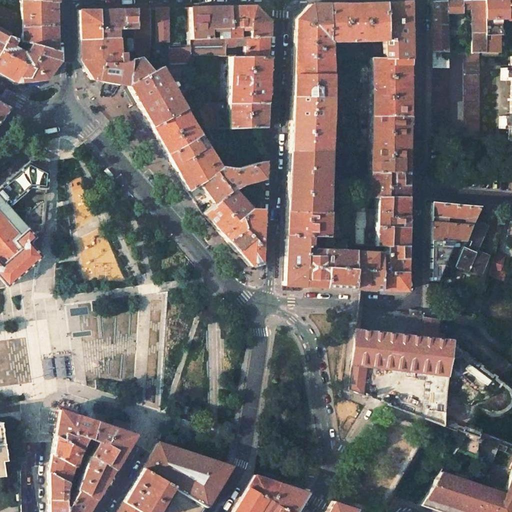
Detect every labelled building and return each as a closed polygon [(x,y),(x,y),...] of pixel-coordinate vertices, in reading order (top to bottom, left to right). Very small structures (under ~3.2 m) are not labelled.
[(55,23),(55,5),(25,0),(18,0),(19,20),(20,20),(20,27),(55,26),(55,23)] [(472,0),(432,1),(432,52),(446,52),(446,21),(446,13),(450,13),(462,13),(462,10),(470,10),(469,52),(478,53),(482,53),(482,0),(472,0)] [(505,0),(482,0),(482,53),(497,53),(497,35),(499,35),(498,18),(505,18),(505,0)] [(381,40),(381,22),(381,2),(355,3),(356,41),(358,41),(381,40)] [(407,2),(381,2),(381,22),(407,21),(407,2)] [(327,4),(327,42),(349,41),(349,23),(353,22),(352,3),(327,4)] [(308,4),(293,19),(292,34),(290,76),(328,75),(328,47),(327,42),(327,4),(308,4)] [(0,5),(0,21),(11,27),(17,16),(0,5)] [(188,39),(189,39),(209,39),(209,29),(217,29),(229,28),(227,6),(188,7),(188,39)] [(217,39),(233,39),(238,38),(237,28),(232,28),(230,6),(227,6),(229,28),(217,29),(217,39)] [(246,28),(246,39),(266,38),(267,21),(252,6),(230,6),(232,28),(237,28),(246,28)] [(167,41),(168,8),(155,8),(156,42),(167,42),(167,41)] [(133,29),(133,9),(114,9),(100,10),(100,30),(115,30),(133,29)] [(133,29),(133,38),(133,46),(133,51),(139,58),(142,62),(148,57),(147,9),(133,9),(133,29)] [(96,39),(95,10),(86,10),(76,11),(76,22),(77,40),(96,39)] [(115,30),(100,30),(100,10),(95,10),(96,39),(115,39),(115,30)] [(381,40),(381,58),(406,58),(407,21),(381,22),(381,40)] [(55,28),(55,26),(20,27),(20,32),(20,33),(19,34),(19,41),(29,44),(34,45),(56,52),(55,28)] [(56,61),(56,52),(34,45),(29,44),(25,50),(23,54),(9,47),(11,44),(13,40),(5,37),(0,45),(0,75),(12,82),(42,79),(56,61)] [(118,53),(116,38),(115,39),(96,39),(77,40),(77,61),(90,80),(97,81),(101,64),(98,56),(118,54),(118,53)] [(233,46),(233,56),(265,57),(266,53),(266,38),(246,39),(238,38),(233,39),(233,46)] [(213,56),(214,46),(215,39),(209,39),(189,39),(189,45),(188,55),(213,56)] [(11,44),(25,50),(29,44),(19,41),(13,40),(11,44)] [(167,46),(167,64),(188,64),(188,55),(189,45),(184,45),(173,46),(167,46)] [(125,53),(127,61),(139,58),(133,51),(127,53),(125,53)] [(447,67),(447,52),(446,52),(432,52),(432,67),(447,67)] [(478,131),(478,53),(469,52),(464,52),(463,132),(478,131)] [(119,63),(118,54),(98,56),(101,64),(97,81),(100,81),(104,63),(119,63)] [(509,129),(508,141),(511,141),(511,54),(511,55),(511,68),(501,68),(500,80),(510,81),(510,99),(507,99),(507,101),(510,101),(509,117),(499,116),(499,128),(509,129)] [(228,56),(226,103),(264,103),(264,80),(265,57),(233,56),(228,56)] [(119,63),(104,63),(100,81),(126,86),(150,72),(143,63),(142,62),(139,58),(127,61),(119,63)] [(369,58),(368,116),(406,117),(406,58),(381,58),(369,58)] [(168,84),(159,67),(150,72),(126,86),(149,127),(182,108),(170,88),(173,86),(171,82),(168,84)] [(447,67),(432,67),(431,86),(431,124),(432,125),(446,125),(447,67)] [(328,96),(328,75),(290,76),(290,93),(290,96),(328,96)] [(209,94),(197,94),(199,100),(196,100),(197,102),(209,102),(209,94)] [(326,152),(328,96),(290,96),(288,124),(287,151),(326,152)] [(217,120),(227,120),(226,103),(211,102),(209,102),(197,102),(204,126),(216,127),(217,120)] [(227,120),(226,127),(229,127),(235,127),(263,128),(263,125),(264,103),(226,103),(227,120)] [(198,136),(182,108),(149,127),(165,155),(198,136)] [(368,146),(368,172),(405,172),(406,117),(368,116),(368,141),(368,146)] [(219,152),(224,158),(235,150),(234,145),(229,127),(226,127),(216,127),(204,126),(205,131),(213,142),(219,152)] [(239,143),(235,127),(229,127),(234,145),(239,143)] [(205,147),(213,142),(205,131),(198,136),(205,147)] [(198,136),(165,155),(183,187),(195,179),(194,177),(208,167),(209,169),(215,165),(205,147),(198,136)] [(325,179),(326,152),(287,151),(286,179),(285,210),(324,211),(325,186),(325,179)] [(214,156),(218,163),(224,158),(219,152),(214,156)] [(27,162),(47,172),(48,160),(37,154),(35,156),(27,162)] [(240,185),(261,178),(261,161),(230,169),(217,167),(217,168),(213,171),(227,192),(231,189),(234,187),(240,185)] [(41,223),(43,203),(39,203),(30,210),(28,223),(20,223),(7,208),(30,187),(45,188),(47,172),(27,162),(0,186),(0,287),(2,287),(4,285),(6,287),(21,273),(40,257),(32,247),(32,246),(34,238),(33,237),(36,235),(38,233),(42,233),(42,223),(41,223)] [(195,179),(183,187),(186,191),(213,171),(217,168),(215,165),(209,169),(208,167),(194,177),(195,179)] [(186,191),(200,213),(227,192),(213,171),(186,191)] [(368,172),(367,197),(376,197),(404,197),(405,172),(368,172)] [(243,203),(231,189),(227,192),(200,213),(221,237),(236,221),(248,208),(243,203)] [(366,225),(365,197),(357,197),(355,197),(355,212),(354,212),(354,244),(365,244),(364,229),(366,225)] [(375,218),(374,245),(377,245),(383,245),(404,246),(404,197),(376,197),(375,218)] [(248,200),(243,203),(248,208),(259,209),(260,201),(248,200)] [(451,241),(463,241),(472,221),(478,207),(430,203),(429,241),(451,241)] [(238,230),(226,241),(248,266),(257,263),(259,209),(248,208),(236,221),(238,230)] [(324,236),(324,211),(285,210),(284,230),(284,235),(308,236),(314,236),(324,236)] [(226,241),(238,230),(236,221),(221,237),(226,241)] [(472,222),(472,221),(463,241),(458,255),(453,267),(477,277),(486,256),(474,251),(484,227),(472,222)] [(303,286),(304,248),(304,245),(308,246),(308,236),(284,235),(284,241),(282,285),(303,286)] [(313,249),(314,236),(308,236),(308,246),(304,245),(304,248),(313,249)] [(434,281),(451,241),(429,241),(428,281),(434,281)] [(381,253),(377,253),(377,270),(377,290),(403,291),(404,246),(383,245),(383,251),(381,251),(381,253)] [(319,287),(320,249),(313,249),(304,248),(303,286),(319,287)] [(320,249),(319,287),(322,287),(323,266),(327,267),(327,249),(320,249)] [(349,250),(327,249),(327,267),(323,266),(322,287),(349,288),(349,250)] [(377,252),(349,250),(349,288),(357,289),(377,290),(377,270),(377,253),(377,252)] [(503,256),(493,254),(490,268),(492,268),(499,270),(500,267),(503,256)] [(506,270),(500,267),(499,270),(492,268),(490,275),(503,280),(506,270)] [(422,318),(420,337),(434,339),(434,337),(434,333),(436,333),(437,320),(422,318)] [(358,330),(354,330),(352,346),(350,363),(365,365),(443,374),(446,340),(434,339),(420,337),(358,330)] [(509,397),(509,399),(509,400),(508,403),(508,405),(506,406),(505,408),(504,409),(502,411),(500,412),(498,412),(496,413),(494,413),(491,412),(477,408),(470,427),(473,428),(479,414),(494,419),(497,419),(500,419),(503,418),(506,417),(507,417),(510,415),(511,413),(511,412),(511,384),(510,383),(508,381),(505,380),(448,336),(442,338),(434,337),(434,339),(446,340),(505,387),(506,388),(507,389),(508,392),(509,395),(509,397)] [(64,376),(63,357),(42,359),(43,377),(64,376)] [(362,396),(365,365),(350,363),(347,390),(362,396)] [(76,415),(58,409),(58,410),(53,435),(78,449),(84,438),(89,439),(94,421),(76,415)] [(426,410),(425,420),(440,426),(442,426),(444,418),(444,412),(440,411),(426,410)] [(104,425),(94,421),(89,439),(95,443),(88,455),(111,469),(132,435),(132,434),(104,425)] [(72,466),(78,449),(53,435),(50,453),(72,466)] [(21,442),(6,444),(7,454),(21,452),(21,442)] [(169,447),(157,442),(142,468),(172,487),(177,490),(203,507),(228,466),(169,447)] [(66,483),(72,466),(50,453),(46,472),(66,483)] [(88,455),(75,488),(93,499),(111,469),(88,455)] [(0,511),(21,511),(21,470),(20,470),(21,464),(21,458),(3,460),(0,460),(0,470),(1,477),(0,476),(0,511)] [(420,505),(440,511),(511,511),(511,469),(504,490),(492,486),(491,489),(489,489),(488,493),(482,491),(487,476),(446,463),(422,502),(420,505)] [(138,511),(157,511),(172,487),(142,468),(121,501),(138,511)] [(64,489),(66,483),(46,472),(46,511),(62,511),(65,507),(62,506),(62,505),(63,503),(62,501),(64,489)] [(268,501),(278,483),(252,474),(245,486),(268,501)] [(268,501),(285,511),(291,511),(304,492),(278,483),(268,501)] [(285,511),(268,501),(245,486),(229,511),(253,511),(255,511),(256,511),(257,511),(258,511),(259,510),(262,511),(285,511)] [(85,511),(93,499),(75,488),(72,487),(63,503),(62,505),(62,506),(65,507),(62,511),(85,511)] [(177,490),(163,511),(199,511),(203,507),(177,490)] [(349,511),(352,508),(329,500),(321,511),(349,511)] [(138,511),(121,501),(114,511),(138,511)]
